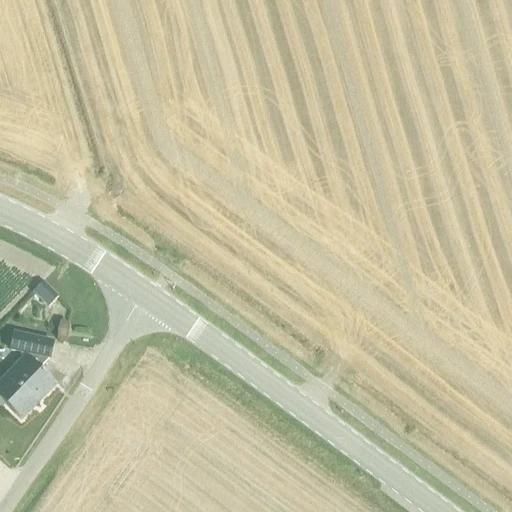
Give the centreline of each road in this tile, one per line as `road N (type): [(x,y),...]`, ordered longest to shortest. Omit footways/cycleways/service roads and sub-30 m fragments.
road 1 (secondary): [(146,297),(436,511)]
road 2 (unclassified): [(0,511),(146,297)]
road 3 (secondary): [(146,297),(0,211)]
